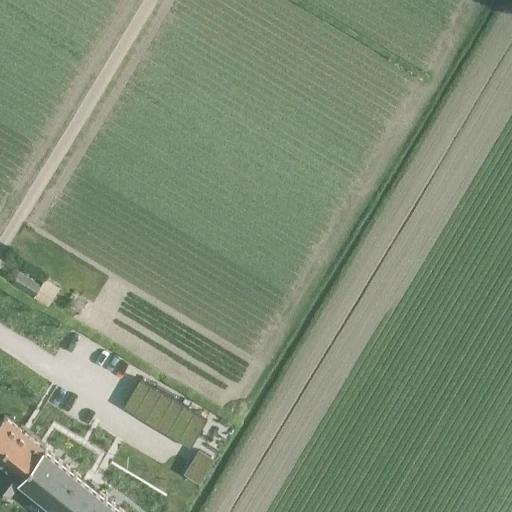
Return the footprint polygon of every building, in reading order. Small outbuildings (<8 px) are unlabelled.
[(33,297),(41,284),(19,270),(11,283),(33,297)] [(140,378),(123,406),(133,412),(150,384),(140,378)] [(69,418),(75,410),(40,381),(33,389),(69,418)] [(133,412),(144,419),(161,391),(150,384),(133,412)] [(155,425),(172,397),(161,391),(144,419),(155,425)] [(165,431),(182,404),(172,397),(155,425),(165,431)] [(182,404),(165,431),(176,438),(193,410),(182,404)] [(190,446),(207,418),(193,410),(176,438),(190,446)] [(3,416),(0,419),(0,462),(7,468),(0,476),(0,491),(2,493),(9,492),(20,478),(19,478),(43,448),(3,416)] [(44,449),(20,479),(61,511),(122,511),(142,488),(63,425),(44,449)] [(169,499),(179,504),(190,481),(181,476),(169,499)]
